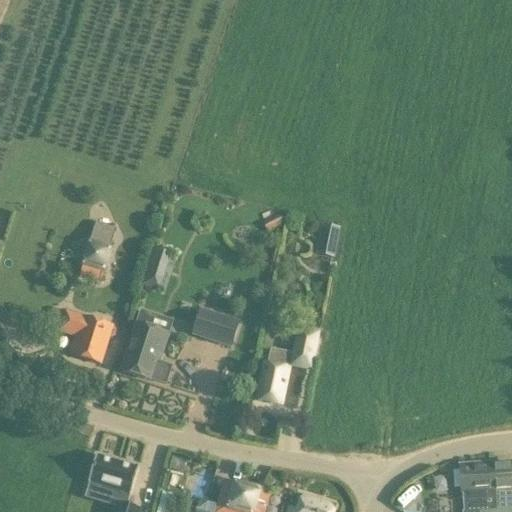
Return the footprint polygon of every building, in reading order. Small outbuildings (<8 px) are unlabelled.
[(109,250),(115,229),(96,224),(90,245),(109,250)] [(339,231),(322,228),(317,255),(334,259),(339,231)] [(79,268),(81,269),(79,277),(98,282),(100,274),(106,275),(112,251),(86,244),(79,268)] [(157,249),(144,285),(162,291),(175,255),(157,249)] [(201,313),(193,337),(231,349),(239,325),(201,313)] [(59,334),(74,339),(68,357),(100,367),(112,329),(65,314),(59,334)] [(156,363),(160,352),(163,353),(168,336),(150,330),(153,318),(140,314),(121,373),(150,382),(166,387),(172,369),(156,363)] [(263,368),(257,401),(280,406),(287,373),(285,372),(286,368),(310,372),(316,337),(298,333),(294,357),(270,352),(267,369),(263,368)] [(144,469),(101,456),(96,473),(94,479),(138,492),(144,469)] [(495,495),(494,495),(495,502),(496,504),(496,511),(494,511),(493,511),(511,511),(511,476),(510,464),(493,465),(495,495)] [(496,504),(495,502),(494,495),(495,495),(493,465),(459,467),(460,495),(462,495),(462,511),(493,511),(494,511),(496,511),(496,504)] [(263,511),(269,496),(224,482),(214,511),(263,511)] [(332,511),(334,506),(302,498),(299,511),(289,509),(287,511),(332,511)]
